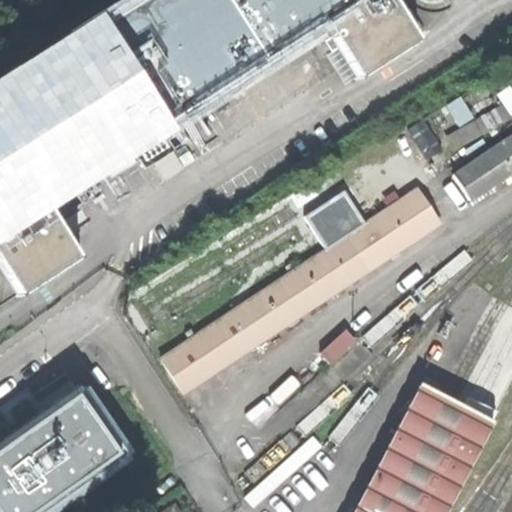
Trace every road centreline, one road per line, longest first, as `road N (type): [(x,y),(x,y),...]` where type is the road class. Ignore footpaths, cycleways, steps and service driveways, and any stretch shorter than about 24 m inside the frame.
road 1 (unknown): [(187,450),(511,196)]
road 2 (unclassified): [(0,373),(79,317),(101,316),(217,500)]
